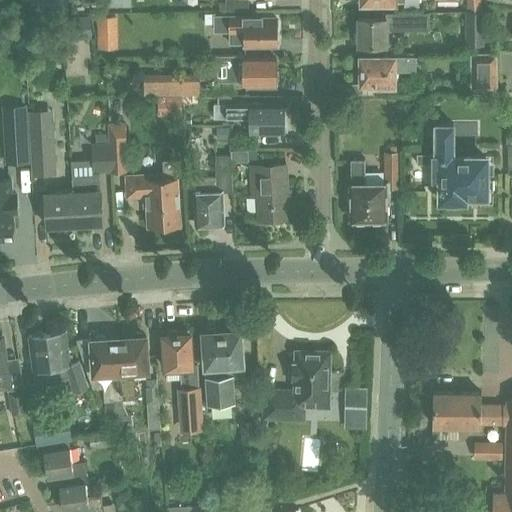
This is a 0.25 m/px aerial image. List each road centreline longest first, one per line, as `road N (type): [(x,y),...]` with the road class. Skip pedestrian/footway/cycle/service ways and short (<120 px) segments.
road 1 (tertiary): [(0,293),(325,272)]
road 2 (residential): [(325,272),(313,0)]
road 3 (residential): [(384,511),(396,271)]
